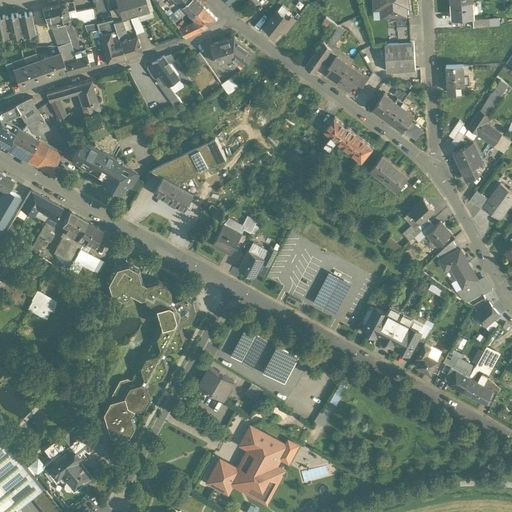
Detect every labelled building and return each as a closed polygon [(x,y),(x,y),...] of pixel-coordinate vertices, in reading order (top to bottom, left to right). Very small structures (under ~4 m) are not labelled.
[(144,0),(115,0),(118,8),(122,20),(129,17),(136,15),(148,11),(144,0)] [(198,0),(188,0),(181,6),(186,11),(191,16),(203,5),(198,0)] [(407,0),(376,0),(377,8),(386,7),(387,16),(388,16),(388,17),(396,16),(406,15),(406,7),(408,7),(407,0)] [(166,1),(161,5),(164,9),(170,5),(166,1)] [(472,2),(451,3),(452,19),(473,18),(472,2)] [(59,5),(43,9),(42,9),(48,25),(50,26),(56,27),(57,27),(55,21),(68,17),(66,11),(65,6),(60,7),(59,5)] [(174,11),(170,5),(164,9),(169,15),(174,12),(174,11)] [(203,5),(191,16),(196,20),(207,9),(203,5)] [(174,11),(174,12),(181,20),(183,14),(186,11),(181,6),(176,10),(174,11)] [(93,8),(75,11),(77,19),(79,25),(96,23),(93,8)] [(118,8),(109,11),(112,18),(113,21),(122,20),(118,8)] [(75,9),(66,11),(68,17),(69,22),(77,19),(75,11),(75,9)] [(207,9),(196,20),(191,24),(186,26),(180,29),(186,37),(203,28),(217,20),(207,9)] [(288,18),(277,10),(264,27),(276,36),(281,29),(280,29),(288,19),(288,18)] [(31,12),(17,15),(22,34),(22,35),(36,32),(31,12)] [(181,20),(174,12),(169,15),(177,25),(181,20)] [(17,14),(4,17),(8,36),(9,37),(22,34),(17,15),(17,14)] [(4,15),(0,16),(0,37),(8,36),(4,17),(4,15)] [(141,26),(136,15),(129,17),(134,29),(141,26)] [(290,15),(288,18),(288,19),(280,29),(281,29),(286,33),(297,20),(290,15)] [(338,25),(326,16),(321,23),(322,24),(327,28),(331,30),(333,32),(337,27),(338,25)] [(68,17),(55,21),(57,27),(64,25),(65,26),(69,24),(69,22),(68,17)] [(120,44),(114,46),(110,32),(116,31),(113,21),(112,18),(96,23),(107,62),(124,58),(120,44)] [(409,18),(397,19),(397,27),(410,26),(409,18)] [(489,19),(473,20),(473,27),(489,26),(489,19)] [(122,20),(113,21),(116,31),(117,35),(121,33),(126,32),(122,20)] [(181,20),(177,25),(180,29),(186,26),(182,20),(181,20)] [(73,31),(69,24),(65,26),(67,33),(73,31)] [(57,27),(56,27),(50,26),(57,46),(70,42),(67,33),(65,26),(64,25),(57,27)] [(410,26),(397,27),(398,43),(410,42),(410,26)] [(331,37),(327,44),(332,48),(344,32),(337,27),(333,32),(331,37)] [(73,31),(67,33),(70,42),(71,44),(77,42),(73,31)] [(136,36),(123,40),(121,33),(117,35),(120,44),(124,58),(142,52),(136,36)] [(326,33),(321,40),(323,41),(327,44),(331,37),(328,35),(326,33)] [(233,37),(210,45),(217,64),(233,58),(244,66),(255,52),(233,37)] [(323,41),(315,52),(313,50),(310,54),(313,56),(305,67),(314,73),(323,60),(330,50),(332,48),(327,44),(323,41)] [(398,43),(384,43),(387,71),(416,69),(414,41),(410,42),(398,43)] [(70,42),(57,46),(59,52),(60,53),(73,49),(71,44),(70,42)] [(77,42),(71,44),(73,49),(74,52),(79,50),(80,50),(77,42)] [(73,49),(60,53),(63,63),(76,59),(74,52),(73,49)] [(81,55),(79,50),(74,52),(76,59),(63,63),(67,72),(67,73),(89,67),(86,54),(81,55)] [(330,50),(323,60),(329,65),(336,55),(330,50)] [(59,52),(51,55),(58,75),(67,72),(60,53),(59,52)] [(188,77),(172,53),(163,56),(177,76),(179,75),(182,79),(180,80),(184,86),(191,81),(188,77)] [(205,62),(200,55),(199,53),(193,57),(199,66),(205,62)] [(51,55),(38,59),(45,80),(58,75),(51,55)] [(350,64),(336,55),(329,65),(331,67),(326,74),(337,82),(350,64)] [(177,76),(163,56),(152,64),(153,64),(168,86),(168,87),(175,82),(173,79),(177,76)] [(38,59),(25,64),(32,84),(45,80),(38,59)] [(11,61),(5,63),(10,80),(16,79),(13,68),(11,61)] [(32,84),(25,64),(13,68),(16,79),(19,89),(32,84)] [(168,86),(153,64),(147,68),(173,105),(181,102),(171,89),(169,91),(166,87),(168,86)] [(364,74),(350,64),(337,82),(348,90),(354,83),(356,85),(356,84),(364,74)] [(463,65),(446,66),(448,85),(449,85),(461,84),(469,84),(468,75),(464,75),(463,65)] [(196,73),(188,77),(191,81),(191,82),(198,77),(196,73)] [(364,74),(356,84),(362,88),(369,78),(364,74)] [(232,77),(221,85),(228,95),(239,87),(232,77)] [(90,79),(73,84),(75,91),(76,91),(83,110),(95,106),(94,103),(97,102),(90,79)] [(491,92),(480,110),(486,114),(505,85),(506,86),(508,84),(501,79),(492,93),(491,92)] [(73,84),(65,86),(67,94),(75,91),(73,84)] [(66,114),(58,97),(67,94),(65,86),(45,92),(48,98),(58,117),(66,114)] [(395,101),(383,93),(372,108),(389,120),(402,102),(397,98),(395,101)] [(26,99),(1,111),(5,119),(19,113),(20,114),(31,106),(26,99)] [(402,102),(389,120),(403,130),(414,115),(406,109),(408,106),(402,102)] [(31,106),(20,114),(23,119),(35,112),(31,106)] [(95,106),(83,110),(86,116),(96,112),(95,106)] [(480,110),(480,109),(467,128),(494,145),(502,134),(485,123),(489,116),(486,114),(480,110)] [(1,111),(0,111),(0,144),(5,148),(17,127),(10,123),(8,124),(2,121),(5,119),(1,111)] [(35,112),(23,119),(26,123),(32,132),(37,135),(39,134),(34,125),(43,119),(40,114),(37,116),(35,112)] [(347,127),(334,117),(329,123),(327,121),(323,126),(325,128),(324,129),(332,136),(337,139),(347,127)] [(140,118),(113,129),(117,139),(144,129),(140,118)] [(43,119),(34,125),(39,134),(48,128),(43,119)] [(459,120),(449,135),(453,139),(459,131),(464,123),(459,120)] [(32,132),(26,123),(21,130),(34,137),(37,135),(32,132)] [(423,130),(413,123),(406,133),(416,140),(423,130)] [(337,139),(336,140),(362,160),(373,147),(347,126),(337,139)] [(21,130),(17,127),(5,148),(25,159),(37,139),(34,137),(21,130)] [(453,139),(451,142),(456,146),(464,134),(459,131),(453,139)] [(502,134),(494,145),(503,152),(511,141),(502,134)] [(332,136),(324,145),(329,149),(336,140),(337,139),(332,136)] [(215,137),(151,169),(163,176),(164,175),(178,184),(180,182),(183,179),(184,180),(226,159),(215,137)] [(61,152),(37,139),(25,159),(49,173),(61,152)] [(137,173),(115,160),(115,158),(85,141),(79,144),(71,157),(104,176),(102,180),(103,181),(102,182),(102,184),(103,186),(104,187),(106,188),(108,188),(110,187),(111,185),(123,192),(130,181),(131,181),(137,173)] [(473,142),(453,151),(467,180),(479,175),(475,167),(482,163),(473,142)] [(382,155),(370,169),(396,191),(408,176),(382,155)] [(4,175),(0,181),(0,185),(5,189),(6,188),(8,189),(13,180),(4,175)] [(178,184),(164,175),(163,176),(155,191),(169,199),(167,203),(175,207),(177,204),(185,208),(187,209),(189,208),(190,207),(191,206),(192,204),(191,203),(191,201),(189,200),(197,187),(184,180),(183,179),(180,182),(178,184)] [(488,199),(484,205),(501,218),(511,201),(511,191),(500,182),(488,199)] [(0,197),(0,226),(1,227),(19,196),(7,189),(8,189),(6,188),(5,189),(0,197)] [(62,207),(31,189),(20,208),(33,215),(37,208),(49,214),(49,216),(55,220),(62,207)] [(488,199),(476,190),(470,199),(482,208),(484,205),(488,199)] [(423,199),(410,211),(421,222),(434,210),(423,199)] [(87,221),(71,212),(69,213),(68,212),(62,224),(68,227),(66,232),(77,238),(87,221)] [(257,221),(248,215),(243,224),(241,227),(244,229),(251,233),(257,221)] [(55,220),(49,216),(46,222),(52,225),(55,220)] [(236,221),(229,217),(224,223),(233,228),(236,221)] [(77,238),(76,240),(82,243),(86,236),(93,224),(87,221),(77,238)] [(233,228),(224,223),(213,244),(231,253),(231,252),(239,237),(244,229),(241,227),(243,224),(236,221),(233,228)] [(451,233),(440,221),(435,226),(427,234),(431,239),(430,239),(437,246),(451,233)] [(431,222),(422,230),(426,235),(427,234),(435,226),(431,222)] [(102,229),(93,224),(86,236),(82,243),(84,244),(86,241),(93,246),(96,240),(102,229)] [(417,225),(405,236),(410,242),(420,232),(422,230),(417,225)] [(77,238),(66,232),(55,250),(73,260),(80,248),(82,243),(76,240),(77,238)] [(410,242),(402,248),(407,253),(424,236),(420,232),(410,242)] [(399,250),(403,244),(391,238),(388,244),(399,250)] [(14,244),(5,239),(3,243),(12,248),(14,244)] [(453,240),(436,255),(439,260),(458,250),(453,240)] [(278,250),(270,246),(264,258),(262,262),(269,266),(278,250)] [(99,258),(80,248),(73,259),(82,264),(93,270),(99,258)] [(264,258),(249,249),(239,268),(255,276),(262,262),(264,258)] [(468,263),(460,249),(458,250),(439,260),(445,269),(451,266),(463,287),(463,288),(476,280),(467,264),(468,263)] [(82,264),(73,259),(73,260),(68,268),(77,273),(82,264)] [(185,295),(175,298),(170,297),(167,285),(157,279),(145,283),(141,280),(137,269),(127,263),(115,266),(106,282),(110,294),(120,300),(127,298),(129,294),(140,299),(143,298),(144,302),(155,307),(160,326),(154,336),(155,340),(152,340),(146,351),(147,354),(144,355),(138,366),(139,369),(136,370),(130,380),(131,384),(128,385),(122,395),(125,406),(133,411),(145,407),(150,397),(149,392),(154,390),(157,385),(155,379),(160,378),(166,367),(163,356),(165,352),(176,348),(182,338),(179,326),(181,322),(191,320),(196,311),(193,301),(185,295)] [(313,302),(335,313),(349,284),(327,273),(313,302)] [(476,280),(482,292),(481,292),(483,294),(492,289),(485,275),(476,280)] [(476,280),(463,288),(463,287),(456,291),(465,301),(481,292),(482,292),(476,280)] [(40,294),(36,302),(33,301),(29,309),(47,319),(50,311),(45,308),(50,299),(40,294)] [(489,302),(475,313),(486,325),(493,319),(499,314),(489,302)] [(402,311),(391,305),(387,312),(398,318),(402,311)] [(369,306),(360,322),(366,324),(374,308),(369,306)] [(386,313),(375,307),(374,308),(366,324),(363,329),(375,335),(376,333),(386,313)] [(413,317),(402,311),(398,318),(410,324),(413,317)] [(398,318),(387,312),(386,313),(376,333),(381,335),(380,336),(387,340),(398,318)] [(410,324),(398,318),(387,340),(393,343),(394,342),(399,344),(409,325),(410,324)] [(493,319),(486,325),(491,331),(497,324),(493,319)] [(511,325),(506,321),(502,326),(508,330),(511,325)] [(421,331),(409,325),(399,344),(397,347),(409,353),(419,335),(421,331)] [(231,355),(251,366),(267,339),(246,328),(231,355)] [(425,338),(419,335),(412,349),(417,352),(425,338)] [(431,346),(424,342),(417,356),(420,358),(424,352),(427,354),(431,346)] [(285,383),(298,357),(278,346),(264,372),(285,383)] [(490,354),(483,350),(478,360),(474,366),(482,370),(490,354)] [(427,354),(424,352),(420,358),(416,365),(430,373),(432,371),(438,360),(437,359),(427,354)] [(490,354),(482,370),(488,374),(497,358),(490,354)] [(445,358),(439,356),(437,359),(438,360),(432,371),(437,373),(445,358)] [(478,360),(473,357),(469,364),(471,365),(474,366),(478,360)] [(445,358),(437,373),(445,378),(453,363),(445,358)] [(474,366),(471,365),(466,373),(470,375),(473,369),(474,366)] [(234,381),(210,366),(199,384),(223,399),(234,381)] [(466,373),(456,368),(448,382),(462,390),(470,375),(466,373)] [(478,380),(474,377),(477,371),(473,369),(470,375),(462,390),(484,402),(492,388),(483,383),(487,376),(482,373),(478,380)] [(119,380),(110,398),(125,406),(122,395),(128,385),(131,384),(130,380),(126,378),(119,380)] [(262,390),(251,384),(245,394),(256,400),(262,390)] [(131,414),(133,411),(125,406),(110,398),(102,412),(110,434),(117,439),(129,436),(134,426),(131,414)] [(98,438),(84,428),(83,428),(76,424),(45,449),(52,459),(73,442),(81,452),(85,450),(89,452),(98,438)] [(267,438),(249,428),(241,444),(249,448),(238,469),(233,477),(235,479),(251,487),(249,490),(262,497),(271,481),(276,484),(283,470),(276,466),(281,457),(287,445),(269,435),(267,438)] [(42,488),(0,435),(0,511),(16,511),(17,508),(42,488)] [(281,457),(289,462),(298,444),(290,440),(287,445),(281,457)] [(81,452),(73,442),(52,459),(44,466),(53,478),(62,470),(69,478),(66,481),(73,490),(91,476),(79,462),(85,457),(81,452)] [(238,469),(220,459),(208,482),(228,493),(235,479),(233,477),(238,469)]
